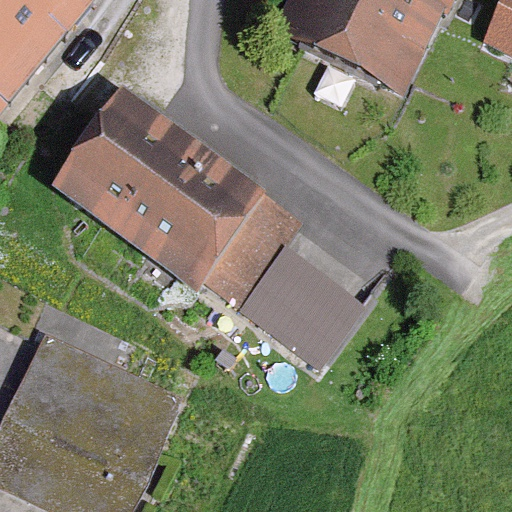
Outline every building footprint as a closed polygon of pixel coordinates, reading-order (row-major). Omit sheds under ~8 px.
[(0,0),(0,119),(95,0),(0,0)] [(458,0),(291,0),(268,48),(403,113),(458,0)] [(511,0),(503,0),(483,45),(511,58),(511,0)] [(124,85),(51,186),(199,291),(272,191),(124,85)] [(285,248),(238,312),(319,371),(366,306),(285,248)] [(137,511),(178,417),(39,359),(0,451),(0,509),(7,511),(137,511)]
